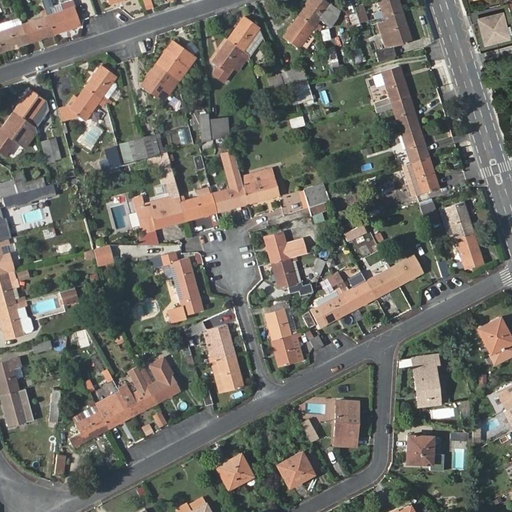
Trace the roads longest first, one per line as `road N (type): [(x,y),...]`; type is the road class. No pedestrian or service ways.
road 1 (residential): [(223,0),(0,75)]
road 2 (residential): [(270,404),(64,511)]
road 3 (residential): [(389,340),(375,465),(295,511)]
road 4 (secondary): [(443,0),(505,197)]
road 5 (residential): [(270,404),(227,252)]
road 6 (residential): [(511,275),(389,340)]
road 7 (residential): [(389,340),(270,404)]
